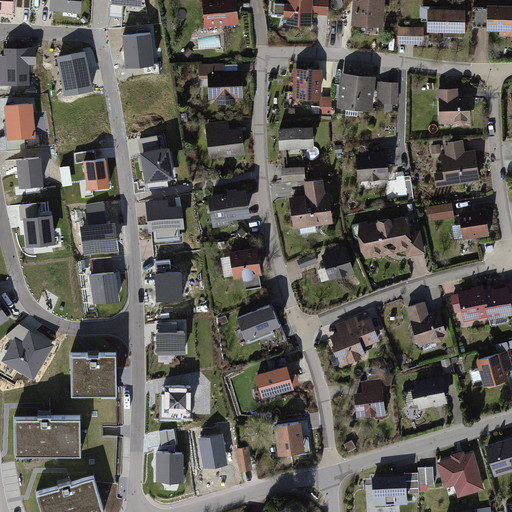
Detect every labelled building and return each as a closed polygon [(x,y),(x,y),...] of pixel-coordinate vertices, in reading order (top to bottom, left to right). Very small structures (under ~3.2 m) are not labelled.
[(11,0),(0,0),(0,8),(11,9),(11,0)] [(78,0),(53,0),(53,6),(78,8),(78,0)] [(236,0),(204,0),(207,26),(224,24),(223,21),(238,19),(236,0)] [(288,0),(287,22),(311,24),(312,10),(328,11),(328,0),(288,0)] [(357,0),(356,19),(388,21),(389,0),(357,0)] [(511,5),(489,5),(489,28),(501,28),(501,35),(511,34),(511,5)] [(465,7),(428,7),(428,29),(445,29),(445,34),(464,35),(465,7)] [(423,27),(398,27),(398,43),(423,42),(423,27)] [(128,65),(154,64),(153,36),(127,37),(128,65)] [(2,55),(3,83),(28,82),(28,63),(35,63),(35,47),(7,47),(7,55),(2,55)] [(86,50),(58,55),(66,96),(94,90),(86,50)] [(225,63),(200,63),(200,80),(212,79),(212,96),(218,96),(219,99),(238,99),(238,96),(242,95),(242,70),(226,70),(225,63)] [(295,69),(295,95),(319,96),(319,69),(295,69)] [(376,78),(343,75),(340,104),(373,107),(376,78)] [(382,79),(382,102),(400,102),(400,79),(382,79)] [(462,88),(441,89),(442,120),(473,119),(472,95),(462,95),(462,88)] [(331,114),(331,97),(321,97),(321,114),(331,114)] [(33,101),(5,104),(8,138),(36,135),(33,101)] [(229,120),(206,123),(210,155),(247,150),(244,127),(230,129),(229,120)] [(311,126),(279,128),(281,147),(313,144),(311,126)] [(445,171),(436,172),(438,183),(483,175),(478,148),(469,150),(467,139),(445,143),(448,155),(442,156),(445,171)] [(440,143),(431,145),(432,154),(442,152),(440,143)] [(169,147),(141,151),(146,182),(174,177),(169,147)] [(391,150),(361,152),(362,176),(393,175),(391,150)] [(18,159),(21,185),(42,182),(39,156),(18,159)] [(85,161),(89,188),(109,185),(106,158),(85,161)] [(309,166),(285,168),(286,180),(310,179),(309,166)] [(310,195),(330,192),(328,178),(308,181),(310,195)] [(249,188),(212,194),(217,223),(234,220),(233,216),(253,213),(249,188)] [(330,192),(310,195),(294,197),(298,224),(334,218),(330,192)] [(183,204),(169,205),(169,198),(146,200),(149,231),(154,231),(155,241),(181,239),(180,228),(185,227),(183,204)] [(455,202),(430,205),(432,219),(457,216),(455,202)] [(494,231),(490,207),(462,211),(464,223),(454,224),(456,237),(494,231)] [(50,214),(26,216),(29,243),(53,241),(50,214)] [(410,214),(362,224),(369,255),(411,246),(412,253),(429,249),(425,229),(414,231),(410,214)] [(82,227),(86,252),(120,247),(116,222),(82,227)] [(261,246),(234,250),(237,274),(264,270),(261,246)] [(349,246),(326,253),(334,278),(357,271),(349,246)] [(317,252),(300,260),(304,268),(321,261),(317,252)] [(116,269),(89,273),(94,304),(121,300),(116,269)] [(181,272),(156,273),(158,299),(183,297),(181,272)] [(511,284),(484,291),(489,312),(490,318),(511,312),(511,284)] [(461,291),(464,307),(466,317),(489,312),(484,291),(483,286),(461,291)] [(464,307),(461,291),(454,293),(457,309),(464,307)] [(428,300),(411,305),(421,342),(450,334),(443,310),(432,313),(428,300)] [(0,302),(0,324),(10,318),(0,302)] [(246,338),(256,334),(275,326),(280,324),(272,304),(238,318),(246,338)] [(341,332),(335,334),(345,361),(368,351),(365,344),(382,337),(374,317),(361,323),(357,313),(337,321),(341,332)] [(23,341),(30,329),(20,323),(7,335),(14,340),(16,337),(23,341)] [(282,341),(275,326),(256,334),(262,349),(282,341)] [(23,341),(16,337),(14,340),(2,361),(34,379),(55,343),(30,329),(23,341)] [(185,331),(158,332),(159,358),(175,358),(180,351),(185,351),(185,331)] [(511,348),(481,356),(488,382),(510,376),(508,369),(511,367),(511,348)] [(116,353),(72,354),(72,394),(117,393),(116,353)] [(293,386),(287,366),(257,375),(263,395),(293,386)] [(442,375),(416,381),(417,387),(408,389),(410,398),(420,396),(421,405),(447,400),(442,375)] [(366,390),(357,391),(359,413),(388,411),(385,378),(365,379),(366,390)] [(191,411),(192,385),(165,385),(165,411),(191,411)] [(81,416),(15,417),(15,454),(82,453),(81,416)] [(306,420),(280,424),(284,452),(310,448),(306,420)] [(511,434),(485,443),(495,474),(511,469),(511,434)] [(252,446),(238,448),(242,471),(256,469),(252,446)] [(473,453),(439,463),(446,485),(456,482),(459,494),(483,487),(473,453)] [(433,466),(419,466),(419,485),(434,484),(433,466)] [(406,472),(372,474),(374,503),(408,501),(406,472)] [(59,486),(37,492),(42,511),(100,511),(104,511),(94,476),(72,482),(71,479),(58,483),(59,486)]
